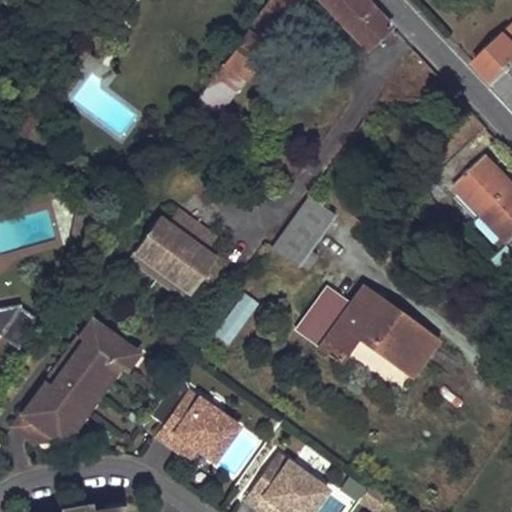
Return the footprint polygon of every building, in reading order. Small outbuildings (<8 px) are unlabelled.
[(99,0),(66,0),(88,15),(99,0)] [(363,49),(388,26),(364,0),(268,0),(190,109),(184,118),(191,123),(199,111),(214,121),(264,51),(262,49),(300,0),(317,0),(352,36),(363,49)] [(511,27),(473,65),(493,86),(511,67),(511,27)] [(363,49),(352,36),(341,47),(352,58),(363,49)] [(511,67),(493,86),(511,106),(511,67)] [(183,105),(177,114),(184,118),(190,109),(183,105)] [(511,190),(493,171),(497,167),(485,155),(453,186),(508,244),(511,239),(511,190)] [(437,185),(431,179),(422,188),(427,194),(437,185)] [(324,208),(307,197),(272,247),(290,260),(324,208)] [(98,201),(88,199),(83,218),(80,217),(77,233),(89,238),(98,201)] [(334,216),(324,208),(290,260),(298,266),(300,264),(307,269),(314,258),(307,254),(334,216)] [(182,215),(177,212),(167,225),(173,229),(182,215)] [(189,292),(213,258),(203,250),(197,247),(207,234),(182,215),(173,229),(167,225),(156,217),(132,251),(161,272),(189,292)] [(77,233),(73,232),(68,253),(84,257),(87,244),(89,238),(77,233)] [(212,237),(207,234),(197,247),(203,250),(212,237)] [(161,272),(132,251),(128,257),(156,278),(161,272)] [(511,265),(511,251),(499,264),(505,271),(511,265)] [(189,292),(161,272),(156,278),(185,298),(189,292)] [(382,301),(361,285),(357,293),(377,308),(382,301)] [(230,347),(258,304),(241,293),(214,337),(230,347)] [(377,308),(357,293),(317,348),(339,363),(356,339),(410,378),(437,340),(382,301),(377,308)] [(123,371),(137,353),(90,318),(11,426),(29,439),(38,426),(56,439),(112,362),(119,367),(123,371)] [(112,362),(56,439),(67,437),(119,367),(112,362)] [(230,420),(186,389),(154,435),(176,451),(180,446),(193,455),(197,450),(205,456),(230,420)] [(230,420),(205,456),(212,461),(237,426),(230,420)] [(29,439),(33,442),(56,439),(38,426),(29,439)] [(180,446),(176,451),(189,460),(193,455),(180,446)] [(299,511),(319,484),(275,453),(242,499),(261,511),(266,511),(269,509),(273,511),(299,511)] [(310,511),(326,489),(319,484),(299,511),(310,511)]
